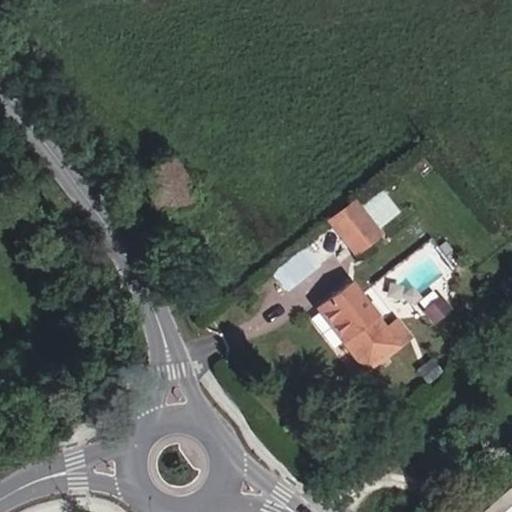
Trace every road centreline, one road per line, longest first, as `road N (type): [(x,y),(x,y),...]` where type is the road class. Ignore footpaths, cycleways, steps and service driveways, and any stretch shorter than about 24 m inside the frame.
road 1 (tertiary): [(0,98),(152,302),(165,350)]
road 2 (residential): [(298,511),(339,485),(382,474),(409,475),(449,511)]
